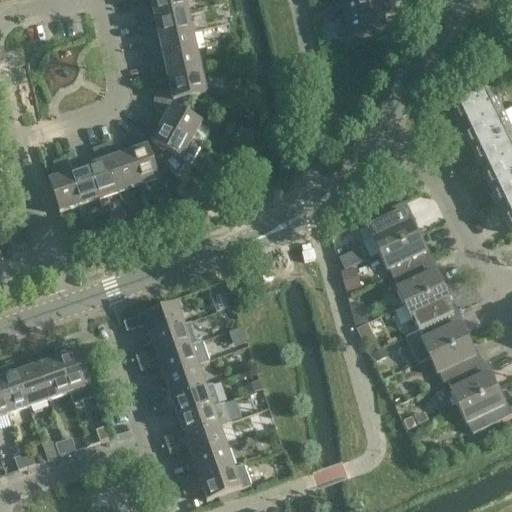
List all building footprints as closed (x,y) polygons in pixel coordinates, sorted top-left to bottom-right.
[(150,23),(187,14),(184,0),(153,0),(149,1),(152,12),(147,13),(150,23)] [(390,0),(352,0),(354,5),(342,8),(342,9),(344,17),(392,6),(390,0)] [(392,6),(344,17),(349,39),(385,31),(382,18),(394,16),(392,6)] [(344,17),(342,9),(331,11),(333,19),(344,17)] [(150,23),(147,13),(136,15),(138,25),(150,23)] [(158,42),(192,34),(187,14),(150,23),(152,33),(156,32),(158,42)] [(150,23),(138,25),(141,35),(152,33),(150,23)] [(163,63),(196,55),(192,34),(158,42),(161,53),(156,54),(158,64),(163,63)] [(145,56),(147,66),(158,64),(156,54),(145,56)] [(201,75),(196,55),(163,63),(167,83),(201,75)] [(161,74),(158,64),(147,66),(150,76),(161,74)] [(206,97),(201,75),(167,83),(170,94),(154,97),(153,104),(173,106),(172,104),(206,97)] [(451,111),(472,153),(511,133),(511,132),(492,92),(451,111)] [(166,118),(161,128),(191,144),(201,126),(171,109),(173,106),(153,104),(152,111),(166,118)] [(442,132),(445,139),(456,133),(453,127),(442,132)] [(142,130),(137,134),(164,166),(173,158),(181,162),(191,144),(161,128),(156,137),(142,130)] [(511,133),(472,153),(492,194),(511,184),(511,133)] [(135,148),(136,153),(126,157),(137,189),(158,181),(155,174),(164,166),(137,134),(132,138),(135,148)] [(446,142),(449,148),(461,143),(458,137),(446,142)] [(111,145),(102,149),(105,159),(115,155),(111,145)] [(92,152),(95,162),(105,159),(102,149),(92,152)] [(118,195),(137,189),(126,157),(107,163),(118,195)] [(65,172),(75,169),(72,159),(62,162),(65,172)] [(97,167),(87,170),(98,202),(118,195),(107,163),(105,159),(95,162),(97,167)] [(56,176),(65,172),(62,162),(52,166),(56,176)] [(461,173),(464,180),(476,174),(473,168),(461,173)] [(98,202),(87,170),(77,174),(75,169),(65,172),(67,177),(79,209),(98,202)] [(58,216),(79,209),(67,177),(47,184),(58,216)] [(466,183),(469,189),(480,184),(477,177),(466,183)] [(511,235),(511,184),(492,194),(511,236),(511,235)] [(481,214),(484,221),(496,215),(493,209),(481,214)] [(371,240),(379,257),(417,238),(410,224),(413,222),(407,210),(368,229),(373,239),(371,240)] [(486,224),(489,231),(500,225),(497,219),(486,224)] [(389,272),(393,282),(433,263),(427,251),(424,253),(417,238),(379,257),(387,273),(389,272)] [(395,292),(403,308),(441,290),(440,289),(435,276),(438,274),(433,263),(393,282),(397,291),(395,292)] [(241,300),(238,289),(237,286),(224,290),(229,304),(241,300)] [(417,334),(457,314),(451,303),(448,305),(441,290),(403,308),(411,325),(413,324),(417,334)] [(144,327),(149,339),(184,327),(176,306),(141,318),(135,320),(138,329),(144,327)] [(457,314),(417,334),(405,340),(418,366),(428,361),(466,342),(459,328),(463,326),(457,314)] [(126,334),(138,329),(135,320),(123,325),(126,334)] [(184,327),(149,339),(153,351),(147,354),(150,362),(197,345),(190,325),(184,327)] [(442,386),(486,365),(485,364),(481,366),(476,355),(473,357),(466,342),(428,361),(436,377),(438,376),(442,386)] [(163,380),(198,368),(209,364),(202,344),(197,345),(150,362),(152,370),(159,368),(163,380)] [(76,348),(68,351),(67,348),(54,352),(57,361),(69,396),(72,404),(93,396),(90,389),(76,348)] [(137,366),(150,362),(147,354),(134,358),(137,366)] [(36,368),(48,403),(69,396),(57,361),(36,368)] [(152,370),(150,362),(137,366),(140,374),(152,370)] [(449,394),(457,410),(495,392),(488,378),(492,376),(486,365),(442,386),(443,387),(447,385),(451,393),(449,394)] [(0,396),(8,418),(28,410),(16,375),(12,367),(0,371),(1,373),(0,372),(0,396)] [(36,368),(16,375),(28,410),(48,403),(36,368)] [(161,395),(164,404),(212,387),(205,389),(198,368),(163,380),(167,393),(161,395)] [(173,409),(177,421),(178,422),(219,408),(212,387),(164,404),(167,412),(173,409)] [(502,407),(495,392),(457,410),(465,427),(467,426),(472,436),(511,418),(505,405),(502,407)] [(149,399),(152,408),(164,404),(161,395),(149,399)] [(167,412),(164,404),(152,408),(155,416),(167,412)] [(178,444),(184,442),(219,430),(230,426),(224,406),(219,408),(178,422),(182,434),(176,436),(178,444)] [(108,442),(104,430),(95,432),(100,445),(108,442)] [(181,452),(187,450),(191,462),(226,450),(219,430),(184,442),(178,444),(181,452)] [(163,440),(166,448),(178,444),(176,436),(163,440)] [(71,441),(63,444),(67,456),(75,453),(71,441)] [(67,456),(63,444),(55,447),(59,459),(67,456)] [(181,452),(178,444),(166,448),(169,457),(181,452)] [(191,462),(199,483),(234,471),(226,450),(191,462)] [(30,455),(22,458),(26,470),(34,468),(30,455)] [(26,470),(22,458),(14,461),(18,473),(26,470)] [(199,483),(193,485),(195,493),(201,491),(206,504),(251,489),(243,467),(234,471),(199,483)] [(177,481),(180,489),(193,485),(190,477),(177,481)] [(195,493),(193,485),(180,489),(183,497),(195,493)]
